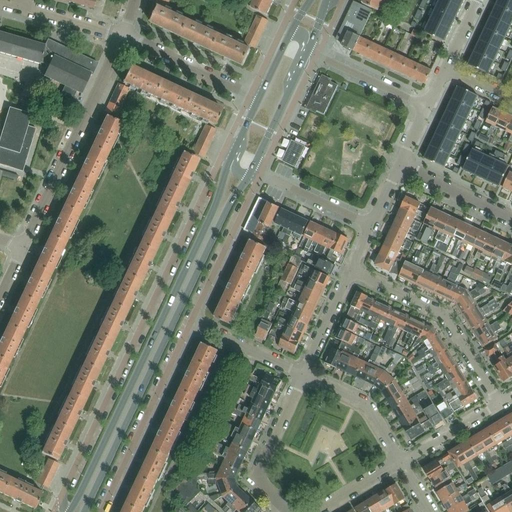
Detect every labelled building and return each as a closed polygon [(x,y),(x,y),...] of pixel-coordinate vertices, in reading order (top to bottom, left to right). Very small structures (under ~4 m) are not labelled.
[(93,9),(94,5),(95,0),(79,0),(78,4),(93,9)] [(254,0),(250,8),(266,15),(273,2),(274,0),(254,0)] [(363,0),(362,4),(373,9),(378,11),(383,0),(363,0)] [(443,0),(439,0),(435,10),(455,19),(461,8),(443,0)] [(511,0),(498,0),(496,6),(511,13),(511,0)] [(342,46),(348,48),(354,51),(360,38),(362,34),(359,33),(370,10),(365,7),(354,2),(336,40),(343,43),(342,46)] [(511,13),(496,6),(490,17),(510,27),(511,23),(511,13)] [(163,30),(166,31),(168,33),(169,32),(181,38),(189,21),(158,7),(151,23),(163,29),(163,30)] [(435,10),(430,21),(450,31),(455,19),(435,10)] [(266,25),(268,21),(268,20),(257,15),(255,20),(266,25)] [(490,17),(484,29),(505,39),(510,27),(490,17)] [(263,30),(266,25),(255,20),(252,25),(263,30)] [(189,21),(181,38),(194,44),(193,45),(199,47),(199,46),(212,52),(220,36),(189,21)] [(430,21),(424,33),(444,42),(450,31),(430,21)] [(261,35),(263,30),(252,25),(250,30),(261,35)] [(484,29),(479,41),(499,50),(505,39),(484,29)] [(259,39),(261,35),(250,30),(248,34),(259,39)] [(0,53),(38,65),(39,62),(43,63),(43,64),(48,66),(43,76),(65,86),(61,93),(73,98),(76,92),(81,94),(90,75),(92,76),(97,64),(47,40),(44,46),(0,32),(0,53)] [(246,39),(257,44),(259,39),(248,34),(246,39)] [(220,36),(212,52),(224,58),(224,59),(229,62),(230,61),(242,67),(250,50),(220,36)] [(360,38),(354,51),(366,57),(372,43),(360,38)] [(255,48),(257,44),(246,39),(244,43),(255,48)] [(479,41),(473,53),(494,62),(499,50),(479,41)] [(372,43),(366,57),(377,62),(384,49),(372,43)] [(384,49),(377,62),(389,68),(395,54),(384,49)] [(473,53),(468,65),(488,75),(494,62),(473,53)] [(395,54),(389,68),(401,73),(407,60),(395,54)] [(407,60),(401,73),(413,79),(419,65),(407,60)] [(425,84),(431,71),(419,65),(413,79),(425,84)] [(143,73),(130,67),(122,83),(153,98),(160,81),(148,76),(148,74),(143,72),(143,73)] [(324,115),(338,86),(323,79),(309,108),(324,115)] [(160,81),(153,98),(183,112),(191,96),(178,90),(179,89),(174,86),(173,87),(160,81)] [(115,90),(125,95),(128,90),(121,86),(118,85),(115,90)] [(457,87),(451,99),(472,109),(478,97),(457,87)] [(123,99),(125,95),(115,90),(113,94),(123,99)] [(121,104),(123,99),(113,94),(111,99),(121,104)] [(204,102),(191,96),(183,112),(197,119),(199,120),(214,126),(214,127),(222,110),(209,104),(209,103),(204,101),(204,102)] [(119,108),(121,104),(111,99),(109,104),(119,108)] [(451,99),(446,111),(466,121),(472,109),(451,99)] [(117,113),(119,108),(109,104),(107,108),(117,113)] [(115,117),(117,113),(107,108),(105,112),(108,114),(115,117)] [(490,112),(485,123),(486,123),(491,126),(486,136),(490,138),(502,113),(492,108),(490,112)] [(0,164),(9,168),(16,170),(21,171),(22,167),(23,167),(24,166),(23,166),(31,140),(34,130),(35,130),(26,127),(30,116),(31,116),(31,115),(16,111),(9,109),(0,138),(0,164)] [(446,111),(440,123),(461,133),(466,121),(446,111)] [(511,117),(502,113),(490,138),(495,140),(499,129),(505,132),(511,118),(511,117)] [(92,147),(107,154),(122,125),(106,117),(100,130),(99,130),(97,135),(92,147)] [(440,123),(435,135),(455,144),(461,133),(440,123)] [(213,136),(216,131),(212,130),(205,127),(203,131),(213,136)] [(203,131),(201,136),(211,141),(213,136),(203,131)] [(480,134),(478,138),(488,143),(489,139),(480,134)] [(435,135),(429,147),(450,156),(455,144),(435,135)] [(211,141),(201,136),(199,140),(209,145),(211,141)] [(197,145),(207,150),(209,145),(199,140),(197,145)] [(295,168),(295,169),(305,147),(291,140),(291,141),(293,142),(284,161),(296,166),(295,168)] [(205,154),(207,150),(197,145),(195,150),(205,154)] [(107,154),(92,147),(86,159),(83,164),(84,164),(78,177),(93,184),(107,154)] [(429,147),(424,159),(444,168),(450,156),(429,147)] [(203,159),(205,154),(195,150),(193,154),(199,157),(203,159)] [(472,150),(462,170),(475,176),(484,155),(476,152),(472,150)] [(169,184),(184,191),(189,180),(190,180),(192,175),(198,161),(183,154),(169,184)] [(484,155),(475,176),(486,181),(496,161),(491,159),(484,155)] [(496,161),(486,181),(499,187),(508,167),(501,163),(496,161)] [(511,174),(509,173),(504,184),(502,189),(509,192),(509,191),(511,192),(511,191),(511,174)] [(93,184),(78,177),(72,189),(71,189),(69,194),(70,194),(64,207),(79,214),(93,184)] [(178,205),(184,191),(169,184),(154,214),(170,221),(175,210),(176,210),(178,205)] [(424,219),(425,215),(417,211),(418,209),(420,204),(414,201),(414,202),(405,198),(401,208),(416,215),(424,219)] [(267,204),(259,200),(245,230),(254,234),(251,239),(262,244),(279,208),(268,203),(267,204)] [(79,214),(64,207),(58,219),(55,224),(56,224),(50,237),(65,244),(79,214)] [(398,215),(397,218),(419,228),(421,224),(413,221),(416,215),(401,208),(397,215),(398,215)] [(419,232),(416,239),(426,244),(433,229),(440,214),(438,212),(431,208),(431,209),(430,209),(428,213),(423,224),(429,227),(428,229),(426,228),(423,234),(419,232)] [(281,209),(279,214),(274,224),(283,228),(281,233),(286,235),(295,215),(281,209)] [(440,214),(433,229),(439,232),(435,239),(436,240),(440,242),(450,218),(448,217),(448,216),(441,213),(440,214)] [(170,221),(154,214),(140,244),(156,251),(161,240),(162,240),(164,235),(164,234),(170,221)] [(301,236),(306,226),(308,222),(295,215),(286,235),(290,237),(292,232),(301,236)] [(395,220),(392,227),(407,234),(410,228),(417,232),(419,228),(397,218),(396,220),(395,220)] [(450,218),(440,242),(444,244),(448,236),(453,238),(461,222),(453,219),(450,218)] [(310,222),(303,237),(309,239),(305,248),(309,249),(313,241),(312,241),(319,227),(317,226),(317,225),(310,222)] [(461,222),(453,238),(459,241),(455,249),(459,251),(470,228),(468,226),(468,225),(461,222)] [(319,227),(312,241),(313,241),(318,244),(314,252),(318,254),(328,231),(326,230),(326,229),(320,226),(319,227)] [(389,235),(388,237),(410,248),(412,243),(404,239),(407,234),(392,227),(388,234),(389,235)] [(470,228),(459,251),(464,253),(467,245),(473,248),(480,231),(473,228),(472,229),(470,228)] [(328,231),(318,254),(321,256),(325,247),(330,250),(331,250),(338,235),(331,232),(331,233),(328,231)] [(480,231),(473,248),(478,250),(474,258),(479,260),(490,237),(487,236),(487,235),(480,231)] [(286,235),(281,233),(280,232),(277,238),(283,240),(284,239),(286,235)] [(330,250),(326,258),(330,260),(330,261),(335,263),(337,259),(332,257),(334,252),(340,254),(347,239),(338,235),(331,250),(330,250)] [(65,244),(50,237),(44,249),(43,248),(41,253),(41,254),(35,267),(51,274),(65,244)] [(386,239),(383,246),(398,253),(401,247),(409,251),(410,248),(388,237),(387,240),(386,239)] [(490,237),(479,260),(483,262),(486,256),(491,259),(500,240),(493,237),(492,238),(490,237)] [(500,240),(491,259),(496,261),(494,267),(498,269),(509,246),(507,245),(507,244),(500,240)] [(250,241),(244,254),(243,254),(241,259),(241,260),(235,272),(251,280),(266,248),(250,241)] [(156,251),(140,244),(126,273),(142,281),(147,269),(148,269),(150,264),(156,251)] [(380,253),(379,256),(401,266),(403,262),(400,260),(396,258),(398,253),(383,246),(379,253),(380,253)] [(509,246),(498,269),(503,271),(507,263),(511,265),(511,264),(511,246),(511,247),(509,246)] [(459,251),(456,258),(460,259),(462,260),(465,253),(464,253),(459,251)] [(440,258),(436,266),(440,268),(443,262),(445,257),(441,255),(440,258)] [(375,266),(389,272),(397,276),(401,266),(379,256),(378,258),(377,258),(374,265),(375,265),(375,266)] [(399,277),(398,278),(405,281),(406,280),(408,281),(419,258),(415,256),(411,263),(406,261),(400,272),(398,277),(399,277)] [(281,280),(287,284),(291,285),(302,262),(300,261),(294,258),(292,257),(281,280)] [(335,266),(319,258),(316,263),(308,260),(307,264),(330,275),(330,273),(331,273),(335,266)] [(419,258),(408,281),(410,282),(410,283),(416,286),(424,269),(419,267),(422,260),(419,258)] [(424,269),(416,286),(423,289),(423,288),(426,289),(436,266),(433,264),(429,272),(424,269)] [(457,269),(454,274),(458,276),(459,274),(463,266),(459,264),(457,269)] [(305,266),(303,271),(311,275),(309,280),(325,288),(328,280),(327,280),(328,278),(329,279),(329,277),(305,266)] [(436,266),(426,289),(428,290),(427,291),(434,294),(442,277),(437,275),(440,268),(436,266)] [(51,274),(35,267),(30,278),(29,278),(27,283),(21,297),(37,304),(51,274)] [(466,267),(463,273),(471,277),(474,270),(467,267),(466,267)] [(474,270),(471,277),(481,281),(484,275),(485,273),(475,269),(474,270)] [(221,303),(237,310),(251,280),(235,272),(230,284),(229,284),(227,289),(221,303)] [(142,281),(126,273),(112,303),(128,311),(133,299),(134,299),(136,294),(136,293),(142,281)] [(442,277),(434,294),(441,297),(441,296),(443,297),(454,274),(450,273),(447,280),(442,277)] [(454,274),(443,297),(446,298),(445,299),(451,302),(452,301),(460,286),(455,283),(458,276),(454,274)] [(484,275),(481,281),(488,285),(489,284),(491,278),(484,275)] [(287,284),(281,280),(275,292),(282,295),(287,284)] [(298,281),(296,285),(319,297),(320,295),(321,295),(325,288),(309,280),(306,285),(298,281)] [(493,286),(493,287),(497,289),(500,290),(502,285),(495,282),(493,286)] [(474,289),(475,290),(477,293),(478,292),(483,288),(485,287),(486,287),(479,283),(479,284),(474,289)] [(502,285),(500,290),(510,295),(511,290),(511,289),(511,284),(510,283),(508,287),(503,285),(502,285)] [(296,285),(294,290),(302,294),(300,299),(316,306),(319,299),(318,299),(319,297),(296,285)] [(452,301),(451,302),(455,303),(456,303),(457,305),(477,293),(475,290),(469,293),(467,289),(460,286),(452,301)] [(347,317),(355,321),(366,298),(366,297),(364,296),(364,295),(358,292),(358,293),(351,307),(350,310),(347,317)] [(477,293),(457,305),(458,307),(457,308),(461,314),(476,304),(474,300),(480,295),(478,292),(477,293)] [(37,304),(21,297),(16,308),(15,308),(13,313),(7,326),(23,334),(37,304)] [(366,298),(355,321),(359,323),(361,319),(364,313),(368,315),(375,301),(369,298),(368,299),(366,298)] [(289,300),(287,304),(311,315),(311,313),(312,314),(316,306),(300,299),(298,303),(289,299),(289,300)] [(489,304),(486,305),(489,309),(495,305),(495,304),(497,303),(494,299),(488,303),(489,304)] [(375,301),(368,315),(373,317),(370,323),(369,327),(372,329),(383,306),(380,305),(381,304),(375,301)] [(511,301),(502,312),(511,315),(511,301)] [(270,302),(266,312),(271,314),(275,305),(270,302)] [(128,311),(112,303),(98,333),(114,341),(120,328),(120,329),(122,323),(128,311)] [(237,310),(221,303),(214,317),(216,318),(219,320),(230,325),(237,310)] [(287,304),(285,309),(293,313),(291,317),(307,325),(310,318),(310,317),(311,315),(287,304)] [(476,304),(461,314),(465,320),(466,320),(467,322),(489,309),(486,305),(479,309),(476,304)] [(383,306),(372,329),(376,330),(380,320),(385,323),(392,309),(386,306),(386,307),(383,306)] [(390,325),(383,340),(387,342),(389,337),(400,314),(398,313),(398,312),(392,309),(385,323),(390,325)] [(489,309),(467,322),(469,324),(468,325),(472,331),(487,321),(484,316),(491,312),(489,309)] [(255,335),(255,336),(255,335),(257,336),(257,337),(264,341),(267,335),(272,324),(267,322),(271,314),(266,312),(257,331),(255,335)] [(400,314),(389,337),(393,338),(398,328),(403,331),(409,317),(403,314),(403,315),(400,314)] [(280,318),(278,323),(302,334),(303,332),(304,332),(307,325),(291,317),(289,322),(280,318)] [(409,317),(403,331),(408,333),(403,343),(406,345),(417,322),(415,320),(409,317)] [(357,330),(359,326),(345,319),(344,319),(342,325),(343,325),(341,328),(365,339),(366,335),(357,330)] [(487,321),(472,331),(475,337),(476,336),(478,339),(499,325),(497,321),(490,326),(487,321)] [(417,322),(406,345),(410,346),(415,337),(418,338),(421,335),(426,326),(426,325),(420,322),(420,323),(417,322)] [(278,323),(276,327),(285,331),(283,336),(298,343),(302,336),(301,336),(302,334),(278,323)] [(499,325),(478,339),(479,341),(478,341),(482,347),(483,347),(487,345),(497,338),(494,333),(501,329),(499,325)] [(23,334),(7,326),(1,338),(0,340),(0,359),(9,364),(23,334)] [(418,338),(413,347),(414,348),(419,344),(422,340),(424,343),(426,342),(437,335),(433,328),(432,327),(431,328),(426,326),(421,335),(418,338)] [(338,332),(336,338),(336,339),(342,341),(347,344),(352,346),(354,341),(363,345),(365,340),(345,331),(341,329),(339,332),(338,332)] [(298,343),(283,336),(271,331),(269,335),(281,341),(278,346),(277,345),(277,346),(294,354),(298,346),(297,346),(298,343)] [(114,341),(98,333),(84,363),(100,370),(106,358),(109,353),(108,353),(114,341)] [(426,347),(417,353),(419,356),(441,343),(440,341),(441,340),(437,335),(426,342),(424,343),(426,347)] [(505,338),(503,339),(508,347),(511,344),(511,343),(509,340),(507,341),(505,338)] [(503,339),(499,342),(504,349),(508,347),(503,339)] [(365,340),(363,345),(364,346),(364,347),(367,348),(369,349),(370,346),(371,344),(368,342),(365,340)] [(331,347),(324,363),(332,368),(332,367),(335,368),(342,353),(343,352),(346,347),(347,344),(342,341),(341,343),(340,345),(338,351),(332,348),(331,347)] [(441,343),(419,356),(422,359),(430,354),(434,359),(447,350),(444,345),(443,345),(441,343)] [(210,367),(217,352),(218,351),(207,346),(203,344),(202,344),(194,359),(210,367)] [(335,368),(335,369),(336,369),(337,368),(343,370),(346,371),(357,348),(352,346),(347,344),(346,347),(350,349),(348,354),(343,352),(342,353),(335,368)] [(485,350),(485,351),(488,356),(493,354),(499,364),(494,367),(504,383),(511,377),(511,372),(502,357),(499,351),(495,344),(489,348),(485,350)] [(394,350),(394,351),(402,354),(403,351),(404,349),(401,347),(396,345),(394,350)] [(377,355),(366,380),(369,381),(368,382),(374,385),(374,386),(386,368),(379,365),(387,349),(382,346),(381,348),(377,355)] [(503,356),(502,357),(511,372),(511,353),(508,347),(504,349),(509,358),(506,360),(503,356)] [(357,348),(346,371),(348,372),(348,373),(355,376),(363,361),(357,358),(361,350),(357,348)] [(436,363),(427,369),(429,372),(451,359),(450,356),(451,356),(447,350),(434,359),(436,363)] [(363,361),(355,376),(363,380),(363,379),(366,380),(377,355),(373,353),(368,364),(363,361)] [(398,354),(391,362),(396,366),(403,357),(398,354)] [(408,357),(407,359),(409,363),(411,362),(411,361),(415,359),(412,354),(408,357)] [(415,359),(411,361),(411,362),(413,365),(422,359),(419,356),(415,359)] [(0,382),(9,364),(0,359),(0,382)] [(194,359),(188,372),(186,377),(180,389),(196,397),(210,367),(194,359)] [(451,359),(429,372),(431,375),(441,370),(443,375),(457,366),(454,361),(453,361),(451,359)] [(386,368),(374,386),(375,386),(377,387),(376,388),(381,392),(395,380),(389,375),(396,366),(391,362),(387,369),(386,368)] [(100,370),(84,363),(70,393),(86,400),(92,388),(95,382),(94,382),(100,370)] [(243,365),(238,375),(244,377),(249,367),(244,365),(244,364),(243,365)] [(422,365),(416,369),(419,375),(426,371),(422,365)] [(446,379),(442,382),(444,385),(461,375),(460,372),(457,366),(443,375),(446,379)] [(249,367),(244,377),(260,385),(276,392),(277,390),(278,390),(282,382),(265,374),(265,375),(266,375),(265,375),(263,380),(252,375),(254,371),(255,371),(255,369),(254,369),(254,370),(249,367)] [(461,375),(444,385),(446,388),(450,386),(453,391),(467,383),(463,377),(461,375)] [(416,377),(408,381),(411,386),(419,381),(416,377)] [(395,380),(381,392),(382,392),(382,391),(386,398),(387,397),(389,400),(411,386),(408,381),(399,387),(395,380)] [(419,381),(411,386),(414,390),(422,386),(419,381)] [(426,385),(428,390),(435,386),(432,381),(429,383),(426,385)] [(453,397),(447,401),(449,404),(472,390),(471,391),(470,388),(471,388),(467,383),(453,391),(456,395),(453,397)] [(248,386),(246,390),(269,401),(270,399),(271,399),(274,393),(276,394),(276,393),(276,392),(260,385),(257,390),(254,388),(253,389),(248,386)] [(233,386),(230,393),(235,396),(238,389),(233,386)] [(411,386),(389,400),(390,402),(389,403),(393,410),(408,401),(405,396),(414,390),(411,386)] [(180,389),(174,401),(172,406),(172,407),(166,419),(182,426),(196,397),(180,389)] [(246,390),(244,395),(249,397),(253,399),(250,405),(265,412),(269,404),(268,404),(269,401),(246,390)] [(472,390),(449,404),(454,412),(458,410),(463,406),(464,407),(477,399),(477,398),(478,398),(474,392),(473,393),(472,390)] [(418,397),(417,397),(419,401),(423,398),(428,408),(424,410),(424,411),(427,415),(429,420),(433,426),(433,425),(434,426),(440,422),(439,422),(442,420),(439,416),(425,392),(425,391),(417,395),(418,397)] [(80,412),(86,400),(70,393),(56,423),(72,430),(78,417),(78,418),(80,412)] [(446,395),(444,396),(447,401),(453,397),(450,393),(446,395)] [(230,395),(226,402),(232,404),(233,402),(235,397),(230,395)] [(452,414),(444,401),(439,404),(434,395),(430,397),(443,419),(446,417),(447,418),(452,415),(452,414)] [(408,401),(393,410),(398,417),(399,416),(400,419),(421,405),(419,401),(417,397),(416,396),(410,399),(413,404),(411,406),(408,401)] [(237,410),(260,421),(261,419),(262,419),(265,412),(250,405),(248,409),(239,405),(237,410)] [(421,405),(400,419),(401,421),(401,422),(404,428),(402,429),(403,430),(404,429),(404,430),(419,420),(416,415),(424,411),(424,410),(421,405)] [(228,406),(226,410),(235,415),(244,419),(241,424),(256,431),(260,424),(259,423),(260,421),(237,410),(228,406)] [(419,420),(404,430),(406,432),(405,432),(410,439),(424,431),(421,425),(424,423),(428,421),(429,420),(427,415),(419,420)] [(166,419),(160,431),(158,436),(152,449),(168,456),(182,426),(166,419)] [(500,422),(497,424),(510,446),(511,444),(511,439),(510,437),(511,435),(511,428),(506,419),(504,419),(503,419),(500,421),(500,422)] [(72,430),(56,423),(42,453),(57,460),(64,446),(64,447),(67,441),(66,441),(72,430)] [(230,425),(227,430),(251,441),(252,438),(253,439),(256,431),(241,424),(239,429),(230,425)] [(488,429),(487,430),(496,445),(501,442),(506,449),(510,446),(497,424),(493,427),(492,426),(488,428),(488,429)] [(221,428),(215,426),(211,434),(217,437),(221,428)] [(227,430),(225,434),(234,439),(232,444),(247,451),(250,444),(249,443),(251,441),(227,430)] [(481,433),(477,436),(491,458),(495,455),(491,448),(496,445),(487,430),(486,431),(485,430),(481,432),(481,433)] [(470,441),(468,441),(477,457),(482,453),(490,466),(494,464),(493,462),(491,458),(477,436),(474,438),(473,437),(470,439),(470,441)] [(209,439),(206,444),(213,447),(213,448),(218,450),(241,461),(243,458),(243,459),(247,451),(232,444),(229,449),(209,439)] [(462,445),(458,447),(472,469),(476,466),(472,460),(477,457),(468,441),(467,442),(466,442),(462,444),(462,445)] [(451,452),(449,453),(452,457),(458,468),(464,465),(468,471),(472,478),(474,482),(478,479),(475,474),(472,469),(458,447),(455,449),(454,449),(451,451),(451,452)] [(152,449),(139,477),(155,485),(168,457),(168,456),(152,449)] [(216,454),(225,459),(222,464),(238,471),(241,464),(240,463),(241,461),(218,450),(216,454)] [(448,455),(443,457),(438,461),(437,460),(436,460),(433,462),(433,463),(424,468),(423,468),(429,479),(430,478),(446,468),(453,464),(450,459),(448,455)] [(57,469),(59,465),(56,463),(48,459),(46,464),(57,469)] [(492,485),(510,474),(511,472),(511,460),(487,476),(492,485)] [(44,469),(54,474),(57,469),(46,464),(44,469)] [(190,472),(188,478),(189,478),(208,480),(234,479),(233,479),(234,477),(235,477),(238,471),(222,464),(218,474),(190,472)] [(436,487),(449,479),(452,478),(448,472),(456,468),(453,464),(446,468),(430,478),(432,481),(431,481),(431,482),(431,483),(433,487),(434,487),(436,487)] [(44,469),(41,473),(52,478),(54,474),(44,469)] [(0,492),(3,494),(11,478),(0,473),(0,492)] [(41,473),(39,478),(50,483),(52,478),(41,473)] [(139,477),(131,493),(126,504),(143,511),(155,485),(139,477)] [(19,502),(20,502),(34,509),(42,493),(41,493),(11,478),(3,494),(15,500),(19,502)] [(48,487),(50,483),(39,478),(37,482),(45,486),(48,487)] [(185,507),(200,492),(187,481),(183,479),(170,493),(185,507)] [(234,479),(208,480),(209,485),(218,484),(221,493),(222,496),(222,497),(227,493),(237,488),(237,487),(235,482),(234,482),(233,480),(234,480),(234,479)] [(449,479),(436,487),(438,491),(451,483),(449,479)] [(451,483),(438,491),(437,492),(438,494),(438,495),(440,498),(441,498),(443,502),(459,493),(465,489),(463,485),(463,484),(456,488),(453,482),(451,483)] [(396,484),(385,491),(394,506),(397,511),(400,511),(403,510),(401,507),(398,503),(405,499),(396,484)] [(507,493),(501,497),(510,511),(511,511),(511,490),(511,491),(509,488),(508,486),(505,485),(502,486),(507,493)] [(228,503),(222,510),(224,511),(226,511),(243,495),(241,493),(242,492),(237,488),(227,493),(222,497),(228,503)] [(479,492),(482,498),(486,496),(481,488),(477,490),(479,492)] [(474,489),(467,493),(468,494),(470,498),(473,496),(476,494),(477,493),(474,489)] [(379,496),(376,497),(384,511),(390,511),(389,509),(394,506),(385,491),(378,495),(379,496)] [(221,493),(209,498),(213,502),(222,496),(221,493)] [(449,511),(470,498),(468,494),(462,498),(459,493),(443,502),(442,503),(446,509),(447,509),(449,511)] [(243,495),(226,511),(234,511),(236,510),(237,511),(241,511),(252,501),(253,500),(252,499),(251,501),(246,496),(245,497),(243,495)] [(486,496),(482,498),(490,511),(510,511),(501,497),(491,503),(487,495),(486,496)] [(373,498),(365,502),(366,503),(371,511),(384,511),(376,497),(373,499),(373,498)] [(469,510),(468,508),(466,505),(472,502),(470,498),(449,511),(466,511),(467,511),(469,510)] [(258,511),(262,509),(255,502),(255,503),(252,501),(241,511),(258,511)] [(487,511),(482,502),(478,505),(482,511),(480,511),(487,511)] [(362,504),(355,509),(356,511),(371,511),(366,503),(363,505),(362,504)]
